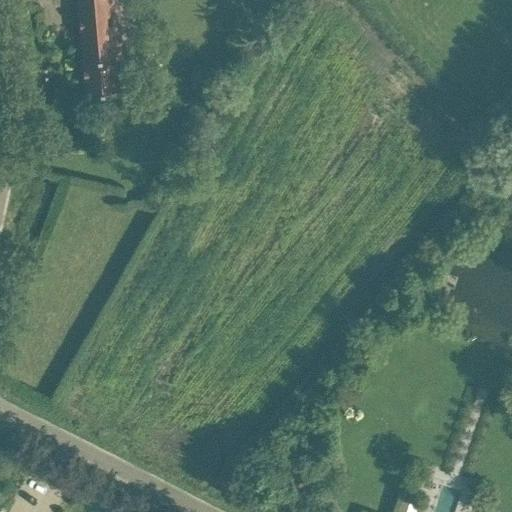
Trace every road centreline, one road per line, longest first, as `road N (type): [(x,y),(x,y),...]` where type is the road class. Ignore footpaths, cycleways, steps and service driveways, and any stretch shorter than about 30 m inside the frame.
road 1 (unclassified): [(196,511),(0,412)]
road 2 (unclassified): [(3,161),(2,0)]
